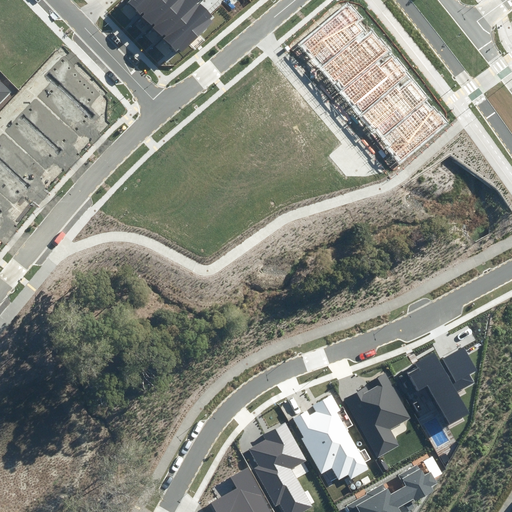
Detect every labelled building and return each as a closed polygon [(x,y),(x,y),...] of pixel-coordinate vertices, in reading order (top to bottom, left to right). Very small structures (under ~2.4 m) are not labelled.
[(130,0),(129,1),(142,15),(157,0),(130,0)] [(157,0),(142,15),(153,27),(181,0),(157,0)] [(197,0),(181,0),(153,27),(162,36),(199,2),(197,0)] [(199,2),(162,36),(179,55),(216,20),(199,2)] [(0,101),(10,91),(1,82),(0,83),(0,101)] [(415,368),(407,373),(417,391),(426,386),(447,423),(466,413),(454,391),(470,381),(467,375),(475,370),(462,348),(438,361),(433,353),(413,364),(415,368)] [(410,415),(385,373),(376,378),(380,385),(370,391),(366,385),(342,399),(375,457),(397,445),(387,428),(410,415)] [(351,479),(370,469),(336,412),(341,409),(332,394),(312,405),(317,412),(310,416),(307,410),(290,420),(322,474),(332,468),(340,481),(349,476),(351,479)] [(308,461),(287,422),(264,434),(267,439),(249,449),(258,466),(254,468),(274,506),(280,503),(285,511),(301,511),(314,506),(294,469),(308,461)] [(383,484),(344,507),(347,511),(401,511),(399,507),(404,504),(409,511),(415,508),(413,503),(433,491),(430,486),(436,483),(431,474),(425,478),(417,466),(401,475),(407,485),(389,495),(383,484)] [(273,511),(249,467),(232,476),(238,487),(210,502),(215,511),(273,511)]
